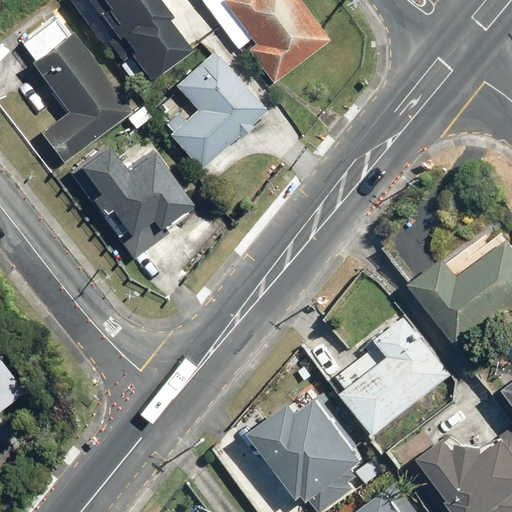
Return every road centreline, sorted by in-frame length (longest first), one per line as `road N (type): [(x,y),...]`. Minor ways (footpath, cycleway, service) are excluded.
road 1 (secondary): [(458,44),(452,68),(173,399)]
road 2 (residential): [(0,208),(76,306),(173,399)]
road 3 (secondary): [(173,399),(82,511)]
